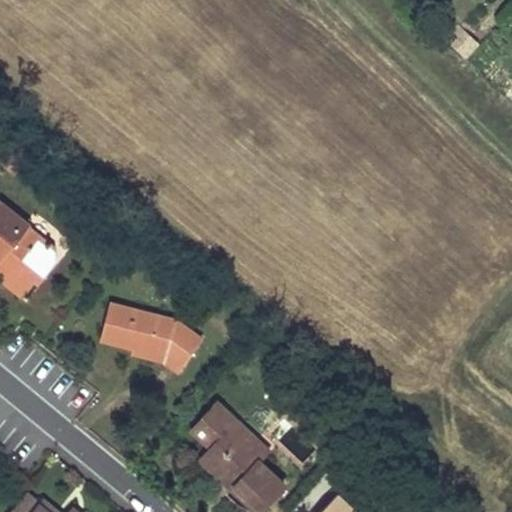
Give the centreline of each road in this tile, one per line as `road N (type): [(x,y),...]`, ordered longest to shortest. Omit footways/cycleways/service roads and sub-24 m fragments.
road 1 (track): [(355,0),(511,149)]
road 2 (residential): [(154,511),(0,382)]
